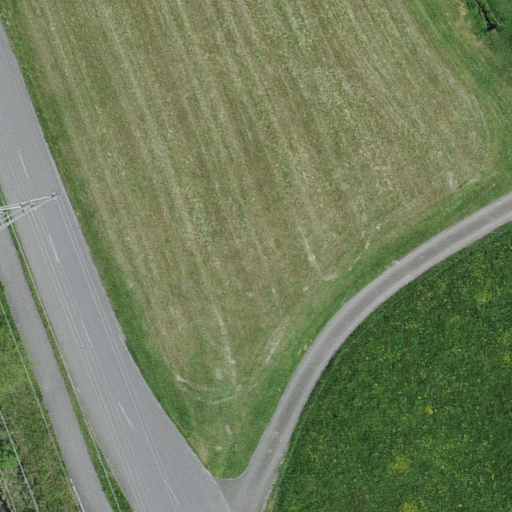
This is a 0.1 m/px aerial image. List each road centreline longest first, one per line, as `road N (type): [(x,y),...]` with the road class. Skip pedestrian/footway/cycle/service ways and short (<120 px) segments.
road 1 (residential): [(181,511),(90,343),(0,103)]
road 2 (track): [(232,511),(254,489),(334,330),(398,276),(511,204)]
